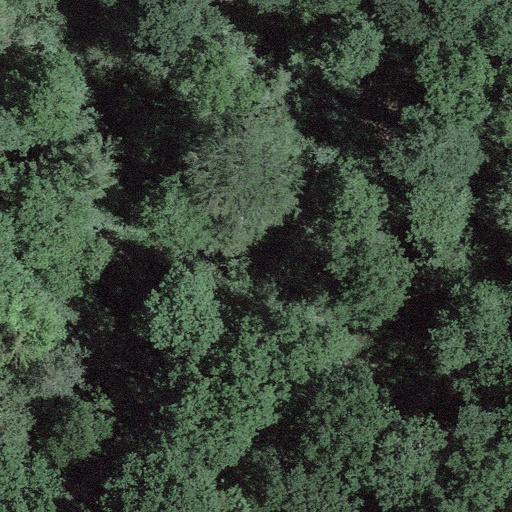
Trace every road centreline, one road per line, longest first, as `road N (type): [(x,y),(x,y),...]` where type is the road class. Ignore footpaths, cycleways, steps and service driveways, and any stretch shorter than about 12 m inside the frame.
road 1 (track): [(0,166),(142,290),(280,511)]
road 2 (track): [(142,290),(260,46),(295,0)]
